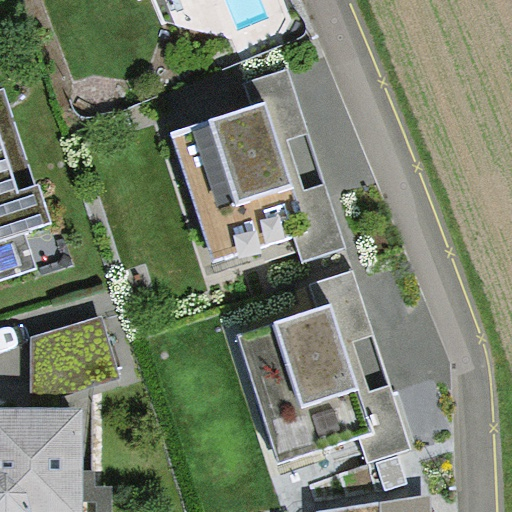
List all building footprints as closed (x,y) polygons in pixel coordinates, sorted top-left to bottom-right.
[(257,119),(176,146),(216,268),(296,241),(305,267),(348,253),(327,188),(307,194),(290,146),(311,139),(289,73),(247,87),(257,119)] [(0,133),(0,292),(41,279),(29,244),(58,234),(43,189),(21,196),(0,133)] [(323,320),(241,348),(282,469),(362,442),(370,468),(414,454),(392,389),(372,396),(356,347),(376,340),(355,274),(312,289),(323,320)] [(102,318),(31,339),(31,408),(119,382),(102,318)] [(84,511),(86,418),(0,417),(0,511),(84,511)]
